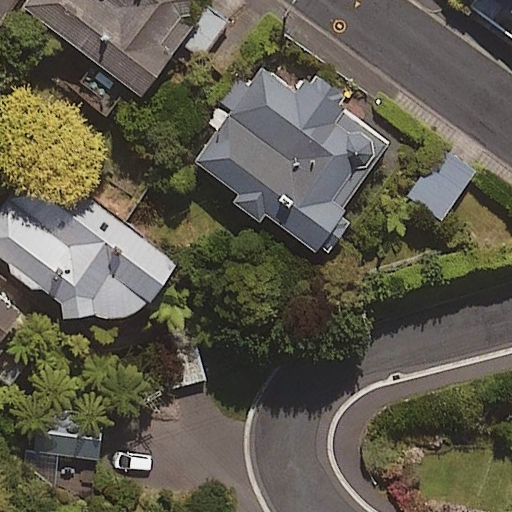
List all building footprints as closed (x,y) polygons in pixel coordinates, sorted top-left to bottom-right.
[(182,63),(219,13),(201,0),(34,0),(27,11),(159,108),(188,68),(182,63)] [(511,0),(477,0),(511,25),(511,0)] [(346,95),(314,71),(296,95),(271,76),(203,168),(247,200),(241,209),(276,235),(283,227),(340,270),(368,233),(349,220),(392,162),(330,117),(346,95)] [(475,176),(441,155),(413,203),(447,223),(475,176)] [(160,325),(193,279),(81,199),(73,210),(27,177),(0,214),(0,260),(69,310),(71,327),(160,325)] [(0,363),(32,322),(0,297),(0,363)] [(207,380),(194,338),(165,346),(177,389),(207,380)] [(42,434),(41,461),(110,465),(111,437),(42,434)]
